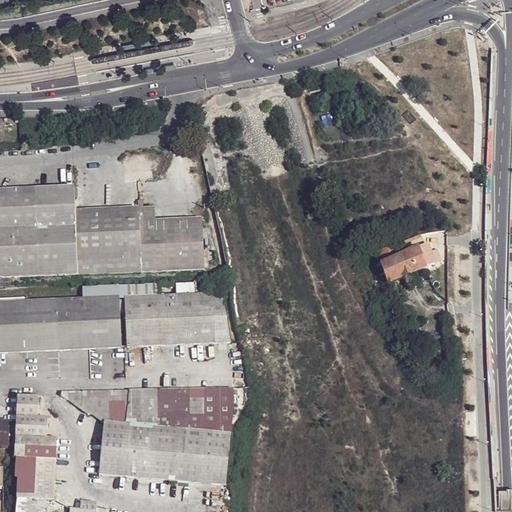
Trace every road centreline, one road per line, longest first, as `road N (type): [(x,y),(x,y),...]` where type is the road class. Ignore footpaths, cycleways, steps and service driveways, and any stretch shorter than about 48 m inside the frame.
road 1 (motorway): [(506,73),(499,264),(511,460)]
road 2 (tertiary): [(18,103),(87,103),(252,73)]
road 3 (tertiary): [(248,59),(18,103)]
road 4 (tertiary): [(389,0),(248,59)]
road 5 (tertiary): [(252,73),(347,48),(394,26)]
road 6 (motorway): [(394,26),(472,17),(495,34),(506,73)]
road 7 (residential): [(0,25),(127,0)]
